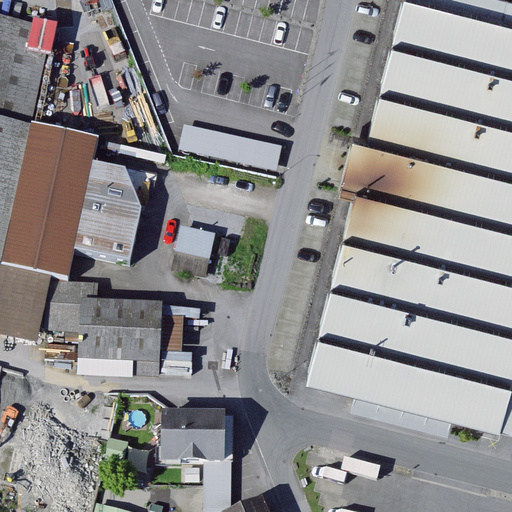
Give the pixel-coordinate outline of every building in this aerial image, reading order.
[(511,430),(511,0),(402,0),(307,378),(511,430)] [(0,16),(0,307),(10,265),(78,281),(85,251),(142,264),(154,210),(137,172),(106,164),(111,142),(95,139),(102,110),(48,98),(64,32),(0,16)] [(183,128),(180,154),(279,168),(283,143),(183,128)] [(188,228),(178,273),(214,281),(224,236),(188,228)] [(188,378),(191,305),(104,302),(105,285),(56,283),(54,332),(85,334),(83,373),(188,378)] [(226,464),(226,414),(163,414),(162,463),(226,464)] [(266,511),(263,503),(241,511),(266,511)]
